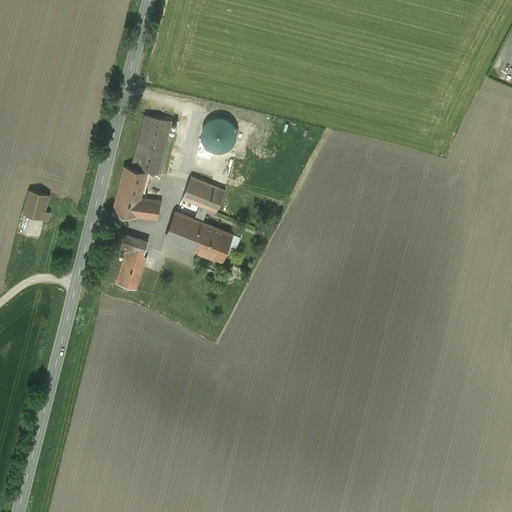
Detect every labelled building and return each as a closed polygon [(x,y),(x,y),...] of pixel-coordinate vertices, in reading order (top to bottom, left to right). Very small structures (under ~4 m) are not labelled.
[(192,119),(194,109),(184,106),(182,116),(192,119)] [(145,114),(131,167),(148,171),(158,174),(172,120),(145,114)] [(228,119),(227,118),(224,117),(222,117),(220,117),(217,117),(215,117),(212,119),(211,120),(209,121),(208,123),(207,126),(206,128),(206,131),(206,134),(207,135),(207,137),(208,138),(209,139),(210,141),(212,142),(214,143),(216,144),(218,144),(220,145),(222,144),(225,144),(226,143),(228,142),(229,141),(231,140),(232,139),(232,137),(233,135),(234,134),(234,132),(234,130),(234,128),(233,127),(233,125),(232,123),(230,121),(228,119)] [(131,167),(125,165),(113,212),(158,219),(161,200),(141,197),(148,171),(131,167)] [(225,189),(191,176),(182,198),(208,208),(216,212),(225,189)] [(48,194),(30,189),(24,214),(44,219),(47,220),(50,211),(44,210),(48,194)] [(200,205),(194,218),(203,221),(208,208),(200,205)] [(194,218),(177,211),(166,237),(196,249),(207,223),(203,221),(194,218)] [(233,233),(207,223),(196,249),(196,250),(222,260),(233,233)] [(147,246),(112,235),(109,245),(127,251),(117,282),(133,287),(140,266),(147,246)]
